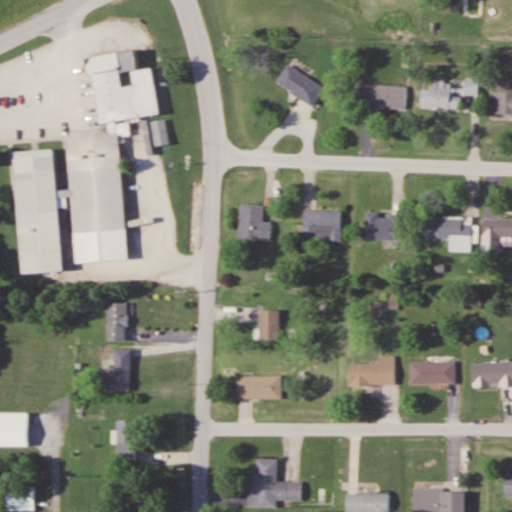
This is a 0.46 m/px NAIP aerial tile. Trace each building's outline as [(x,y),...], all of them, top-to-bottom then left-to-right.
[(157,116),(151,67),(135,69),(133,50),(87,56),(96,122),(108,120),(108,122),(157,116)] [(323,88),(286,64),(274,82),(311,106),(323,88)] [(479,77),(465,77),(465,82),(433,82),(433,90),(422,90),(422,108),(461,109),(461,94),(478,95),(479,77)] [(511,77),(494,77),(493,115),(511,115),(511,77)] [(405,108),(406,85),(359,84),(359,108),(405,108)] [(130,263),(78,266),(70,136),(121,133),(130,263)] [(164,137),(152,136),(152,144),(163,145),(164,137)] [(26,273),(16,154),(59,150),(69,270),(26,273)] [(267,240),(269,222),(260,221),(261,205),(238,203),(235,237),(267,240)] [(340,239),(340,210),(302,210),(302,239),(340,239)] [(364,239),(402,239),(402,213),(364,213),(364,239)] [(511,218),(483,219),(483,247),(511,247),(511,242),(511,241),(511,218)] [(126,302),(106,302),(106,341),(126,341),(126,302)] [(278,309),(257,309),(257,339),(278,339),(278,309)] [(114,349),(115,376),(105,377),(106,391),(130,390),(129,349),(114,349)] [(348,385),(394,385),(394,356),(377,356),(378,363),(348,364),(348,385)] [(410,361),(410,383),(455,383),(455,361),(410,361)] [(473,387),(511,386),(511,362),(473,362),(473,387)] [(280,375),(233,375),(233,398),(280,398),(280,375)] [(0,412),(35,414),(34,444),(0,442),(0,412)] [(135,421),(116,421),(116,460),(135,460),(135,421)] [(277,507),(277,499),(301,500),(301,481),(277,481),(277,459),(255,458),(254,486),(248,486),(247,506),(277,507)] [(465,511),(465,488),(413,490),(413,511),(465,511)] [(347,491),(346,511),(388,511),(389,493),(347,491)]
